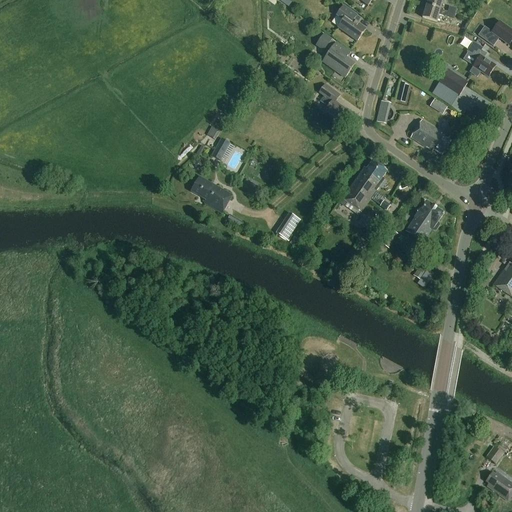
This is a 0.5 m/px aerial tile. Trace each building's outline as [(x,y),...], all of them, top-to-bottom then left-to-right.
[(443,0),(427,0),(425,6),(440,10),(443,0)] [(356,41),(365,29),(357,23),(360,19),(343,6),(336,16),(343,21),(338,28),(356,41)] [(422,18),(437,22),(440,10),(425,6),(422,18)] [(511,40),(511,31),(499,22),(492,32),(484,27),(478,35),(493,46),(499,38),(509,45),(511,40)] [(324,35),(318,44),(326,50),(332,41),(324,35)] [(467,59),(474,66),(473,67),(471,71),(471,74),(475,76),(478,75),(480,72),(488,77),(495,65),(483,58),(486,54),(481,50),(482,48),(473,42),(471,45),(466,52),(470,54),(467,59)] [(345,78),(355,64),(346,58),(350,53),(336,44),(323,62),(345,78)] [(316,55),(313,60),(318,63),(321,58),(316,55)] [(467,83),(447,70),(438,84),(458,97),(467,83)] [(340,95),(325,84),(319,92),(324,96),(320,101),(327,106),(325,110),(342,123),(349,113),(335,102),(340,95)] [(447,115),(451,106),(437,99),(433,108),(447,115)] [(377,122),(384,123),(389,104),(381,102),(377,122)] [(441,133),(421,121),(411,138),(432,151),(433,150),(441,155),(450,141),(440,135),(441,133)] [(219,140),(223,131),(214,127),(210,136),(219,140)] [(219,162),(229,145),(220,140),(210,157),(219,162)] [(201,147),(195,158),(198,160),(204,149),(201,147)] [(379,183),(386,172),(385,170),(374,162),(372,161),(366,170),(364,168),(342,199),(361,212),(376,191),(381,184),(379,183)] [(221,213),(231,195),(199,178),(190,193),(205,201),(204,204),(221,213)] [(404,182),(394,197),(403,202),(413,187),(404,182)] [(384,201),(380,207),(386,211),(390,205),(384,201)] [(439,224),(436,222),(442,213),(425,201),(414,218),(405,231),(422,243),(430,231),(433,233),(436,233),(440,227),(439,224)] [(289,213),(276,233),(287,241),(300,221),(289,213)] [(243,224),(230,216),(227,222),(240,229),(243,224)] [(319,226),(324,230),(331,220),(327,217),(319,226)] [(388,228),(379,243),(388,248),(397,234),(388,228)] [(511,262),(511,265),(509,263),(503,272),(503,271),(493,285),(511,297),(511,262)] [(342,271),(341,272),(347,276),(348,274),(351,270),(353,268),(347,264),(342,271)] [(422,281),(428,271),(428,270),(421,265),(414,275),(422,281)] [(495,465),(502,455),(496,450),(492,448),(485,458),(495,465)] [(511,496),(511,484),(503,478),(497,474),(495,476),(492,474),(486,483),(489,485),(487,488),(508,503),(511,496)]
